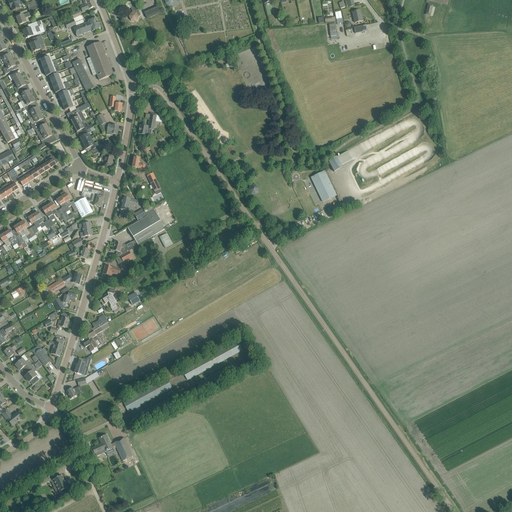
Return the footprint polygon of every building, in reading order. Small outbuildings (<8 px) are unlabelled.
[(8,0),(9,2),(8,2),(9,4),(10,7),(11,9),(11,8),(12,11),(16,10),(17,10),(18,9),(20,8),(19,5),(21,5),(19,0),(8,0)] [(85,3),(86,5),(81,7),(83,12),(95,7),(91,0),(83,0),(84,4),(85,3)] [(353,0),(350,0),(347,1),(346,1),(347,8),(349,8),(355,6),(353,0)] [(28,8),(30,13),(39,9),(37,5),(28,8)] [(129,5),(130,8),(131,8),(131,9),(133,12),(133,13),(132,13),(129,16),(131,21),(136,21),(139,17),(136,13),(135,13),(135,12),(136,12),(138,9),(136,6),(133,6),(132,6),(132,5),(129,5)] [(161,13),(160,11),(158,7),(144,13),(147,19),(161,13)] [(73,19),(82,15),(79,10),(71,14),(73,19)] [(360,11),(355,12),(353,12),(355,23),(363,21),(362,17),(361,17),(360,11)] [(20,16),(16,18),(19,25),(26,23),(25,19),(31,17),(29,13),(24,15),(23,15),(21,16),(21,15),(20,16)] [(96,18),(88,21),(89,22),(74,28),(77,37),(92,31),(92,32),(100,29),(96,18)] [(67,29),(70,28),(76,25),(74,19),(65,23),(65,24),(60,26),(61,29),(66,27),(67,29)] [(26,39),(28,38),(29,38),(29,37),(32,36),(33,37),(41,33),(40,28),(43,27),(41,20),(37,22),(28,26),(29,29),(23,31),(26,39)] [(367,26),(355,29),(356,35),(368,32),(367,26)] [(34,39),(35,43),(30,44),(33,52),(35,52),(36,52),(36,51),(41,50),(39,46),(43,44),(40,37),(32,40),(34,39)] [(91,58),(87,59),(93,76),(97,75),(99,80),(109,77),(113,75),(101,42),(87,48),(89,54),(91,58)] [(0,56),(0,62),(2,66),(5,64),(13,60),(9,54),(7,56),(6,53),(0,56)] [(45,58),(40,60),(42,66),(53,62),(50,53),(44,56),(45,58)] [(72,63),(74,67),(86,92),(94,89),(82,64),(79,59),(72,63)] [(7,67),(4,69),(3,71),(5,75),(15,70),(13,67),(16,66),(13,60),(5,64),(7,67)] [(53,62),(42,66),(44,71),(55,67),(53,62)] [(55,67),(44,71),(47,77),(57,73),(55,67)] [(20,74),(17,75),(16,73),(8,76),(11,81),(14,80),(15,83),(23,80),(20,74)] [(50,77),(52,83),(62,79),(60,73),(50,77)] [(64,84),(62,79),(52,83),(54,88),(64,84)] [(15,83),(17,87),(15,88),(16,91),(17,93),(25,89),(23,87),(26,86),(23,80),(15,83)] [(64,84),(54,88),(56,94),(66,90),(64,84)] [(25,89),(17,93),(19,96),(18,97),(21,102),(32,96),(29,91),(26,92),(25,89)] [(69,90),(59,94),(61,100),(71,96),(69,90)] [(21,102),(24,108),(22,109),(23,112),(26,110),(34,106),(32,104),(35,102),(32,96),(21,102)] [(71,96),(61,100),(63,105),(73,101),(71,96)] [(111,97),(110,107),(115,108),(114,111),(122,112),(123,104),(116,103),(117,97),(111,97)] [(73,101),(63,105),(65,111),(70,109),(71,112),(72,112),(76,109),(73,101)] [(76,118),(71,120),(74,126),(76,125),(83,122),(86,120),(82,112),(91,107),(89,103),(79,108),(76,109),(72,112),(76,118)] [(26,113),(29,119),(40,113),(37,108),(35,109),(34,106),(26,110),(28,113),(26,113)] [(40,113),(29,119),(32,125),(31,125),(32,128),(42,123),(41,120),(44,119),(40,113)] [(150,119),(148,127),(140,125),(139,135),(147,136),(148,129),(154,130),(156,120),(157,114),(151,113),(150,119)] [(104,132),(107,133),(106,135),(112,136),(113,134),(117,135),(119,126),(114,125),(108,124),(107,124),(102,115),(97,117),(101,126),(104,132)] [(76,125),(74,126),(77,132),(81,130),(83,133),(93,127),(92,124),(86,127),(83,122),(76,125)] [(10,128),(7,123),(0,126),(0,128),(2,132),(10,128)] [(42,123),(32,128),(34,131),(35,130),(38,136),(49,130),(46,124),(44,126),(42,123)] [(81,139),(80,140),(82,144),(85,143),(92,139),(89,133),(95,130),(93,127),(83,133),(84,136),(80,138),(81,139)] [(12,134),(10,128),(2,132),(5,138),(12,134)] [(38,136),(41,142),(42,141),(44,144),(51,140),(50,137),(52,136),(49,130),(38,136)] [(12,134),(5,138),(8,143),(16,139),(18,138),(15,132),(12,134)] [(85,143),(82,144),(84,149),(86,148),(86,150),(88,149),(90,147),(92,150),(93,150),(98,147),(99,147),(100,146),(98,142),(95,144),(92,139),(85,143)] [(15,148),(21,145),(18,140),(12,143),(15,148)] [(98,147),(93,150),(94,151),(95,154),(96,155),(100,152),(104,151),(101,146),(100,146),(99,147),(98,147)] [(7,153),(7,154),(4,155),(9,163),(15,159),(10,151),(7,153)] [(50,155),(51,157),(46,161),(47,163),(51,168),(56,165),(53,160),(57,158),(53,153),(50,155)] [(102,154),(101,159),(100,164),(103,164),(105,165),(106,166),(106,165),(111,166),(114,157),(106,155),(102,154)] [(2,156),(0,156),(0,161),(2,166),(9,163),(4,155),(2,156)] [(138,168),(141,169),(141,170),(145,170),(146,165),(142,164),(142,165),(139,164),(140,158),(134,157),(132,167),(138,168)] [(337,157),(328,162),(334,172),(343,167),(342,165),(337,157)] [(51,168),(47,163),(42,166),(45,172),(51,168)] [(45,172),(42,166),(36,170),(40,175),(45,172)] [(36,170),(34,167),(29,171),(34,179),(40,175),(36,170)] [(17,182),(19,181),(18,178),(19,177),(18,175),(16,172),(14,169),(11,172),(14,177),(17,182)] [(23,174),(24,175),(25,177),(29,182),(34,179),(29,171),(23,174)] [(336,196),(324,171),(311,178),(323,202),(336,196)] [(14,177),(11,172),(7,173),(14,184),(17,182),(14,177)] [(147,175),(155,191),(161,189),(153,172),(147,175)] [(18,178),(19,181),(23,186),(29,182),(25,177),(24,175),(23,174),(19,177),(18,178)] [(12,185),(11,183),(8,185),(13,193),(19,189),(15,184),(12,185)] [(2,187),(2,188),(7,196),(13,193),(8,185),(7,184),(2,187)] [(258,186),(250,185),(248,193),(256,194),(258,186)] [(103,197),(105,192),(84,187),(82,196),(89,198),(89,201),(94,203),(94,206),(97,206),(102,208),(104,198),(103,197)] [(67,194),(62,197),(62,198),(68,207),(71,205),(74,210),(77,208),(75,204),(74,201),(71,203),(69,200),(70,200),(67,194)] [(62,197),(57,200),(57,201),(59,204),(60,206),(61,206),(62,208),(60,209),(67,221),(67,222),(71,220),(69,216),(66,213),(70,210),(68,207),(62,198),(62,197)] [(139,201),(128,199),(123,197),(120,209),(131,212),(133,205),(142,207),(140,202),(139,202),(139,201)] [(76,203),(75,204),(77,208),(82,218),(83,217),(93,212),(88,203),(85,198),(76,203)] [(52,203),(47,206),(48,207),(53,215),(55,214),(58,218),(59,218),(61,221),(63,220),(65,223),(67,221),(60,209),(57,211),(55,209),(56,209),(55,207),(52,203)] [(47,206),(42,209),(47,216),(49,219),(47,221),(50,227),(53,231),(56,229),(53,225),(58,222),(53,215),(48,207),(47,206)] [(134,238),(138,245),(155,235),(165,229),(153,208),(145,213),(147,216),(128,228),(134,238)] [(138,221),(146,216),(142,210),(135,214),(138,221)] [(38,212),(33,215),(34,216),(40,227),(41,227),(42,228),(45,226),(47,229),(50,227),(47,221),(44,223),(41,219),(42,218),(41,216),(38,212)] [(33,215),(28,218),(29,219),(31,222),(32,224),(33,223),(35,225),(31,228),(35,234),(39,231),(37,229),(40,227),(34,216),(33,215)] [(24,221),(19,224),(19,225),(25,235),(28,238),(28,240),(36,235),(35,234),(31,228),(27,230),(25,228),(28,227),(26,225),(24,221)] [(19,224),(14,227),(14,228),(15,230),(16,232),(17,233),(18,233),(20,235),(23,241),(28,238),(25,235),(19,225),(19,224)] [(62,238),(69,233),(67,229),(60,233),(62,238)] [(83,230),(83,233),(80,233),(81,237),(92,235),(91,229),(83,230)] [(9,230),(4,233),(5,234),(11,243),(11,244),(13,247),(17,244),(18,245),(19,247),(20,249),(22,248),(23,249),(23,248),(20,243),(17,237),(15,235),(13,236),(12,234),(11,233),(9,230)] [(4,233),(0,236),(0,237),(2,241),(3,243),(4,242),(5,244),(2,246),(7,252),(9,250),(7,246),(11,244),(11,243),(5,234),(4,233)] [(17,233),(15,235),(17,237),(20,243),(23,248),(24,249),(24,248),(26,247),(27,247),(23,241),(20,235),(18,233),(17,233)] [(165,248),(173,244),(167,233),(159,237),(165,248)] [(75,248),(83,244),(80,238),(72,242),(75,248)] [(122,244),(116,242),(113,251),(118,252),(122,253),(124,253),(129,251),(133,249),(131,246),(127,248),(126,248),(124,247),(123,248),(121,247),(122,244)] [(80,250),(78,256),(80,256),(80,257),(87,259),(90,246),(86,245),(86,249),(83,248),(82,251),(80,250)] [(129,251),(120,257),(124,262),(129,259),(128,257),(131,255),(132,257),(133,257),(129,251)] [(113,268),(105,266),(103,274),(111,277),(112,273),(119,275),(121,269),(113,267),(113,268)] [(56,282),(46,288),(50,294),(66,285),(65,284),(70,281),(70,280),(72,281),(72,282),(72,283),(75,283),(79,285),(82,276),(80,275),(77,274),(75,273),(74,275),(70,274),(58,280),(56,282)] [(9,284),(6,280),(0,283),(0,285),(2,289),(9,284)] [(20,297),(25,294),(21,287),(16,290),(20,297)] [(100,302),(102,302),(103,305),(109,302),(111,306),(110,307),(113,311),(114,311),(115,313),(119,310),(120,307),(113,297),(115,291),(110,289),(109,293),(108,292),(108,293),(105,295),(106,297),(101,301),(100,302)] [(75,301),(76,298),(76,299),(77,297),(76,296),(76,295),(69,293),(68,296),(63,295),(62,301),(63,301),(62,302),(69,304),(70,300),(75,301)] [(128,297),(132,305),(136,303),(135,300),(139,298),(136,293),(132,295),(128,297)] [(58,311),(64,308),(58,298),(52,301),(58,311)] [(89,327),(88,332),(90,334),(93,333),(94,332),(100,328),(99,328),(101,327),(104,325),(109,322),(104,315),(99,318),(100,319),(99,319),(98,321),(95,323),(93,323),(93,325),(94,328),(92,329),(91,327),(89,327)] [(63,318),(61,322),(59,321),(58,326),(66,328),(69,320),(63,318)] [(47,328),(53,324),(50,319),(44,323),(47,328)] [(0,335),(0,346),(4,343),(6,341),(3,337),(6,335),(4,333),(5,331),(6,333),(13,329),(11,325),(4,328),(4,329),(0,331),(0,333),(1,335),(0,335)] [(89,335),(87,336),(89,339),(96,335),(103,331),(101,328),(100,328),(94,332),(93,333),(90,334),(89,335)] [(50,341),(49,345),(53,347),(51,354),(60,357),(64,345),(63,345),(65,341),(56,338),(55,343),(50,341)] [(90,340),(83,344),(86,348),(87,347),(91,352),(95,350),(95,349),(98,347),(102,345),(99,340),(95,342),(93,338),(90,340)] [(237,340),(182,370),(187,381),(243,350),(237,340)] [(9,358),(11,357),(15,354),(12,351),(16,347),(14,344),(10,348),(10,347),(4,352),(9,358)] [(35,354),(45,366),(51,361),(45,354),(41,349),(39,346),(33,351),(35,354)] [(76,368),(75,368),(74,372),(75,373),(78,374),(77,374),(78,375),(78,374),(81,375),(84,367),(89,369),(92,359),(88,358),(85,360),(84,359),(83,363),(80,362),(79,362),(78,365),(77,365),(76,368)] [(19,362),(15,365),(20,371),(24,367),(27,370),(32,366),(27,361),(25,362),(23,359),(19,362)] [(201,392),(238,372),(233,363),(196,383),(201,392)] [(34,373),(36,371),(32,366),(27,370),(29,373),(25,377),(30,382),(33,385),(39,380),(36,377),(37,376),(34,373)] [(78,385),(87,383),(93,380),(90,376),(85,378),(77,380),(78,385)] [(167,377),(122,402),(128,413),(173,389),(167,377)] [(73,388),(67,391),(71,399),(77,396),(76,394),(79,393),(77,388),(74,389),(73,388)] [(136,427),(181,404),(175,394),(131,417),(136,427)] [(22,418),(18,413),(12,417),(6,410),(2,413),(13,426),(16,423),(18,421),(19,421),(22,418),(22,419),(22,418)] [(97,456),(99,455),(106,452),(105,451),(112,448),(115,446),(123,461),(133,456),(124,438),(114,443),(111,445),(106,435),(99,439),(102,444),(93,448),(95,454),(96,453),(97,456)] [(47,475),(41,478),(40,478),(41,479),(43,483),(43,484),(43,483),(50,480),(51,480),(50,480),(48,475),(48,474),(47,475)] [(61,476),(54,479),(54,480),(57,487),(55,488),(57,493),(60,492),(67,488),(68,488),(68,487),(65,483),(65,482),(64,481),(65,481),(64,481),(62,476),(61,476)]
